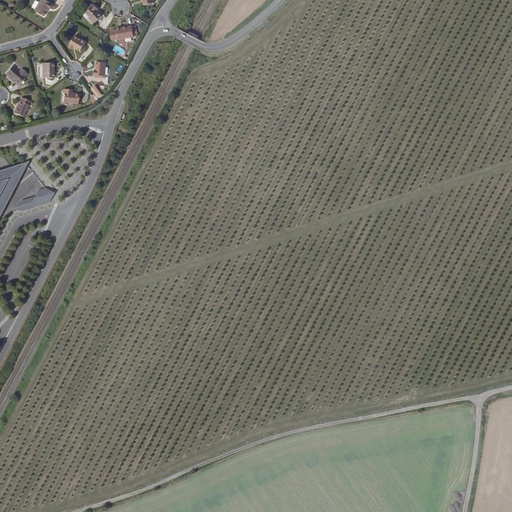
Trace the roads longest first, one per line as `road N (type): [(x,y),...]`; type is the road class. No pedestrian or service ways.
road 1 (track): [(76,511),(282,434),(511,387)]
road 2 (tertiary): [(107,134),(86,193),(0,359)]
road 3 (tertiary): [(280,0),(219,46),(161,31)]
